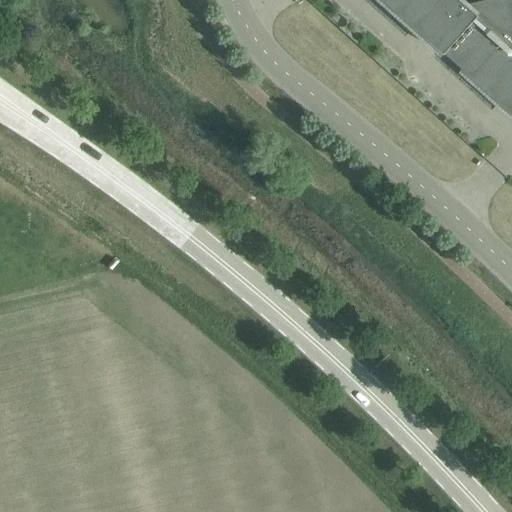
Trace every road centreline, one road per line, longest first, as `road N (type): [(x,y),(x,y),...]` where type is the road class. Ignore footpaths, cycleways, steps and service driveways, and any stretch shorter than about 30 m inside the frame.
road 1 (secondary): [(483,511),(257,292),(0,101)]
road 2 (unclassified): [(511,255),(261,44),(237,0)]
road 3 (unknown): [(373,0),(511,127),(506,158),(460,207)]
